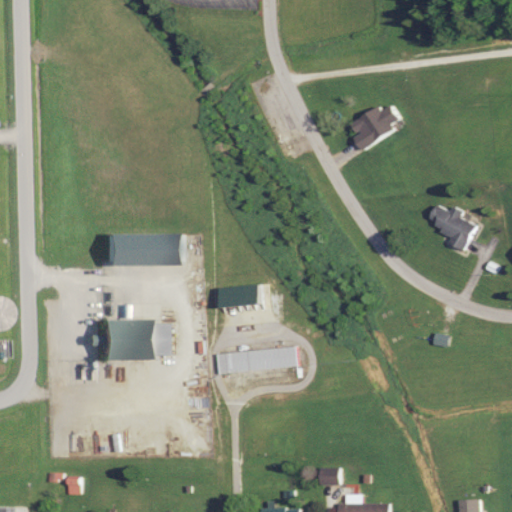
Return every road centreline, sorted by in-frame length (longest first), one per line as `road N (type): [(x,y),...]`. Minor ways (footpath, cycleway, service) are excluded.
road 1 (residential): [(511,315),(463,305),(422,285),(377,242),(285,77),(269,0)]
road 2 (residential): [(0,397),(19,386),(30,340),(19,0)]
